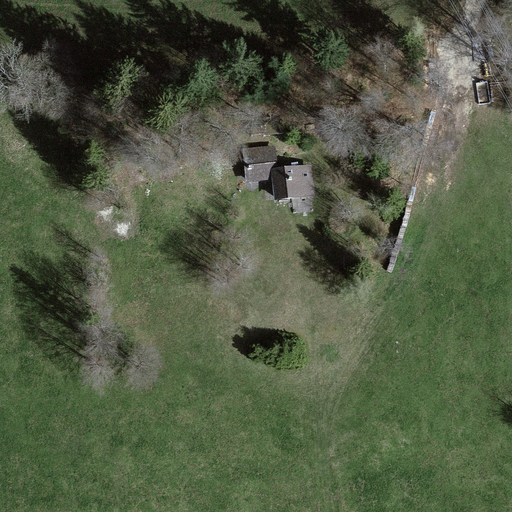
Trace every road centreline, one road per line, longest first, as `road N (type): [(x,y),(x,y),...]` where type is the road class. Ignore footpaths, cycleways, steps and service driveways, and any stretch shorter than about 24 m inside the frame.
road 1 (track): [(318,423),(397,322),(454,227),(477,127)]
road 2 (track): [(330,511),(307,343),(317,212)]
